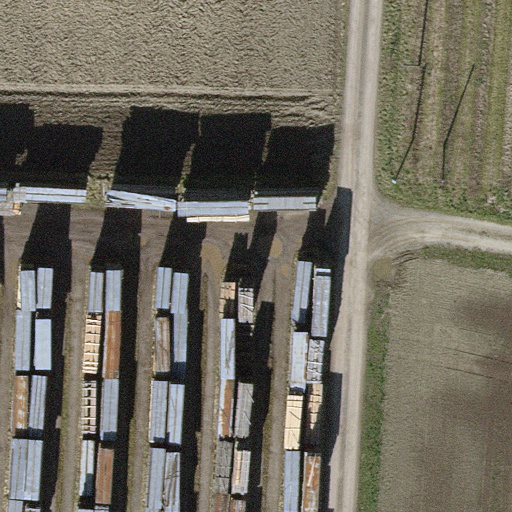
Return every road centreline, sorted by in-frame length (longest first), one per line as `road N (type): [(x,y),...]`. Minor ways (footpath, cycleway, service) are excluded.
road 1 (track): [(511,248),(352,216),(367,0)]
road 2 (track): [(335,511),(352,216)]
